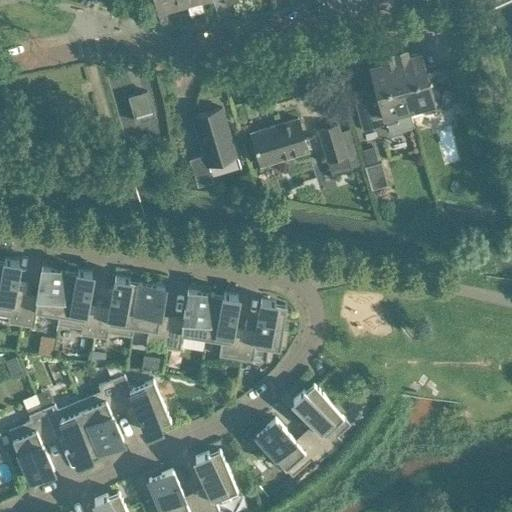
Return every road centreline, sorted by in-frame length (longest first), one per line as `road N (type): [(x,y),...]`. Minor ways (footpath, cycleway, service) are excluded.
road 1 (residential): [(0,234),(269,281),(303,304),(307,324),(298,366),(238,418),(20,511)]
road 2 (residential): [(0,67),(121,45),(237,46),(407,0)]
